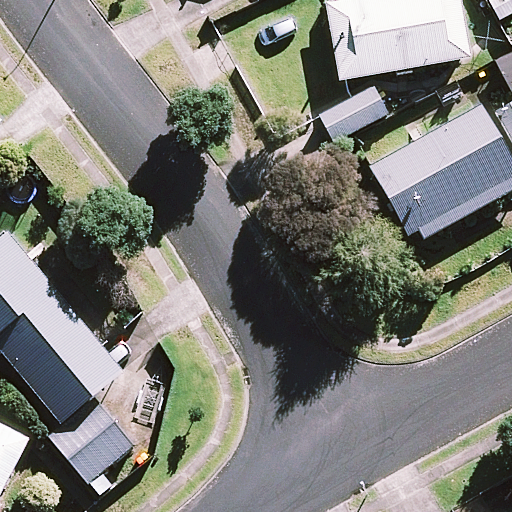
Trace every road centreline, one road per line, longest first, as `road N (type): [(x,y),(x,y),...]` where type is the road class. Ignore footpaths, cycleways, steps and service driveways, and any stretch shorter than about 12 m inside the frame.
road 1 (residential): [(40,0),(339,442)]
road 2 (residential): [(511,361),(339,442)]
